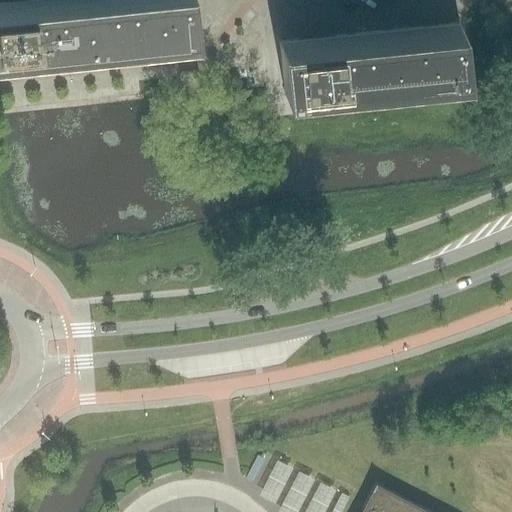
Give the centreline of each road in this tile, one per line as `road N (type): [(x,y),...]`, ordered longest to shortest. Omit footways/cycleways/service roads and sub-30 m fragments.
road 1 (secondary): [(30,377),(42,368),(309,330),(511,264)]
road 2 (secondary): [(511,233),(292,305),(168,324),(28,326)]
